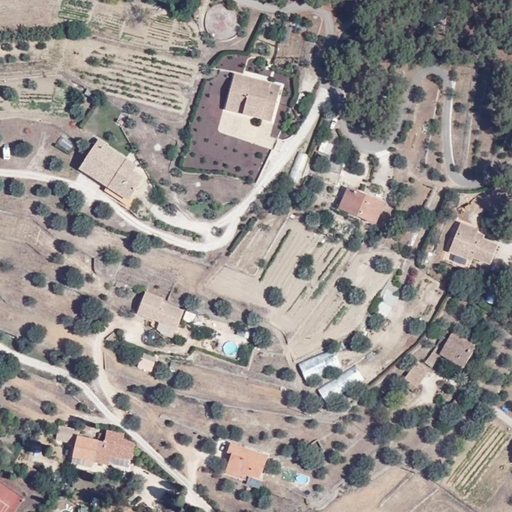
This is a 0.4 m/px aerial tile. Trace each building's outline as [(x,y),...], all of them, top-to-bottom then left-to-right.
[(329,0),(332,11),(339,9),(336,0),(329,0)] [(278,48),(287,51),(292,33),(283,31),(278,48)] [(254,116),(274,121),(281,93),(246,84),(248,78),(237,75),(229,103),(255,110),(254,116)] [(248,78),(246,84),(281,93),(283,87),(248,78)] [(229,103),(228,110),(254,116),(255,110),(229,103)] [(62,136),(57,143),(69,151),(74,144),(62,136)] [(107,190),(110,185),(128,197),(140,179),(130,173),(98,153),(102,147),(103,146),(95,140),(76,171),(107,190)] [(98,153),(130,173),(133,167),(102,147),(98,153)] [(297,183),(308,156),(299,153),(288,180),(297,183)] [(306,178),(335,187),(342,165),(330,160),(327,173),(310,168),(306,178)] [(110,185),(107,190),(125,202),(128,197),(110,185)] [(350,209),(348,215),(374,225),(383,205),(362,196),(364,192),(357,190),(355,193),(346,189),(339,205),(350,209)] [(350,209),(339,205),(337,210),(348,215),(350,209)] [(452,228),(443,256),(466,264),(467,261),(485,267),(491,248),(476,243),(475,245),(467,243),(469,236),(470,234),(452,228)] [(469,236),(467,243),(475,245),(476,243),(477,239),(469,236)] [(386,319),(398,297),(394,295),(398,286),(388,281),(372,311),(386,319)] [(160,318),(159,322),(176,330),(183,311),(163,302),(164,299),(146,292),(138,313),(154,320),(156,316),(160,318)] [(184,320),(193,322),(195,312),(186,310),(184,320)] [(441,340),(425,367),(432,372),(440,361),(462,374),(478,350),(453,336),(449,344),(441,340)] [(335,351),(298,361),(303,380),(340,370),(335,351)] [(143,353),(138,367),(151,372),(156,357),(143,353)] [(410,387),(417,392),(430,376),(418,367),(405,383),(410,387)] [(417,392),(410,387),(406,393),(413,398),(417,392)] [(96,445),(82,442),(74,440),(70,467),(83,469),(83,465),(107,469),(109,460),(132,463),(134,450),(122,446),(123,438),(105,436),(105,439),(103,446),(96,445)] [(235,481),(237,476),(258,483),(266,461),(229,448),(225,459),(229,461),(224,477),(235,481)] [(25,477),(38,483),(40,477),(27,472),(25,477)] [(57,497),(66,502),(71,493),(61,488),(57,497)] [(74,501),(93,511),(97,506),(77,495),(74,501)]
